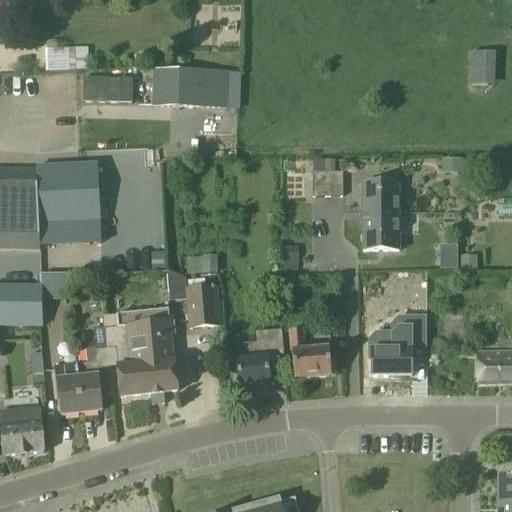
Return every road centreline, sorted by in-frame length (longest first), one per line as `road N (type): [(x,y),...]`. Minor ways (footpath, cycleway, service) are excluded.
road 1 (residential): [(0,497),(207,435),(326,417)]
road 2 (residential): [(326,417),(461,416)]
